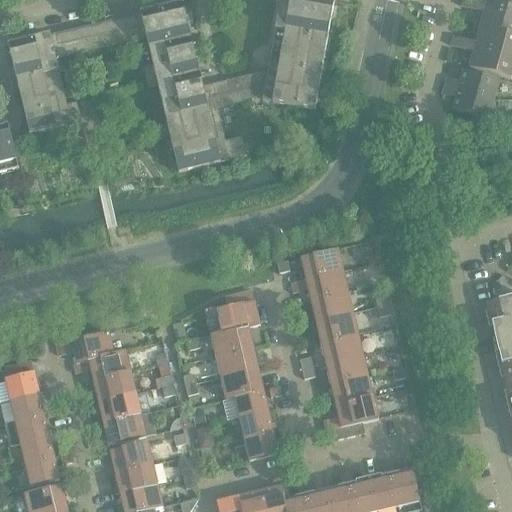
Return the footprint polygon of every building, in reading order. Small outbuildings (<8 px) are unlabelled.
[(153,68),(143,70),(148,90),(157,88),(159,93),(160,99),(178,175),(246,159),(241,139),(225,143),(217,110),(253,102),(315,112),(334,4),(311,0),(280,0),(269,73),(202,89),(201,84),(182,5),(8,47),(29,137),(81,124),(76,105),(66,107),(55,61),(146,39),(153,68)] [(484,15),(479,32),(511,41),(511,0),(488,0),(486,6),(466,0),(463,0),(461,8),(484,15)] [(511,41),(479,32),(476,45),(453,39),(450,48),(473,54),(469,70),(511,82),(511,41)] [(464,73),(458,93),(493,102),(498,83),(464,73)] [(447,81),(443,97),(450,99),(455,83),(447,81)] [(458,93),(453,112),(488,122),(493,102),(458,93)] [(0,128),(0,176),(19,172),(8,127),(0,128)] [(338,252),(300,261),(305,282),(305,283),(343,274),(338,252)] [(376,257),(368,259),(370,268),(378,266),(376,257)] [(287,264),(277,266),(279,276),(290,274),(287,264)] [(305,282),(290,286),(293,296),(307,293),(310,304),(348,295),(343,274),(305,283),(305,282)] [(224,300),(227,311),(217,314),(222,335),(222,336),(248,330),(248,331),(260,328),(254,305),(252,294),(224,300)] [(348,295),(310,304),(315,325),(353,316),(348,295)] [(386,298),(375,301),(377,310),(388,308),(386,298)] [(492,327),(511,322),(511,299),(486,306),(488,312),(485,313),(488,328),(492,327)] [(388,308),(377,310),(379,320),(390,317),(388,308)] [(353,316),(315,325),(320,346),(358,337),(353,316)] [(494,353),(497,367),(511,363),(511,322),(492,327),(497,352),(494,353)] [(253,351),(248,331),(248,330),(222,336),(222,335),(210,338),(215,360),(253,351)] [(109,335),(56,348),(59,358),(74,355),(76,366),(114,357),(114,356),(109,335)] [(358,337),(320,346),(325,367),(363,358),(358,337)] [(198,341),(187,343),(189,353),(200,351),(198,341)] [(253,351),(215,360),(220,381),(258,372),(253,351)] [(76,366),(73,367),(75,377),(90,373),(93,384),(131,375),(126,353),(114,356),(114,357),(76,366)] [(165,355),(155,358),(158,369),(168,367),(165,355)] [(363,358),(325,367),(330,388),(368,379),(363,358)] [(310,360),(299,363),(302,372),(313,370),(310,360)] [(511,363),(497,367),(501,381),(504,380),(505,386),(511,384),(511,363)] [(4,370),(6,382),(4,382),(10,404),(39,397),(32,364),(4,370)] [(313,370),(302,372),(304,382),(315,380),(313,370)] [(403,371),(392,373),(394,383),(405,380),(403,371)] [(258,372),(220,381),(225,403),(234,401),(263,393),(258,372)] [(131,375),(93,384),(98,405),(136,396),(131,375)] [(194,377),(183,379),(185,389),(196,386),(194,377)] [(170,378),(159,381),(162,390),(173,388),(170,378)] [(368,379),(330,388),(335,409),(373,400),(368,379)] [(511,384),(505,386),(507,391),(503,392),(507,406),(511,405),(511,384)] [(196,386),(185,389),(188,399),(198,396),(196,386)] [(173,388),(162,390),(164,400),(175,397),(173,388)] [(279,389),(268,391),(271,400),(281,398),(279,389)] [(263,393),(234,401),(238,421),(268,414),(263,393)] [(136,396),(98,405),(103,426),(141,417),(136,396)] [(39,397),(10,404),(10,405),(1,407),(5,427),(44,417),(39,397)] [(335,409),(338,420),(323,424),(325,433),(362,425),(362,426),(378,422),(373,400),(335,409)] [(200,412),(191,415),(194,426),(203,424),(200,412)] [(268,414),(238,421),(243,442),(273,435),(268,414)] [(5,427),(10,449),(20,447),(50,440),(44,417),(5,427)] [(106,438),(91,441),(93,452),(146,440),(141,417),(103,426),(106,438)] [(362,425),(325,433),(328,445),(365,436),(362,426),(362,425)] [(273,435),(243,442),(249,464),(278,457),(273,435)] [(184,436),(173,439),(176,449),(187,446),(184,436)] [(50,440),(20,447),(25,467),(54,460),(50,440)] [(147,445),(110,454),(115,476),(153,467),(147,445)] [(68,448),(58,450),(60,459),(70,456),(68,448)] [(211,450),(200,452),(202,461),(213,458),(211,450)] [(70,456),(60,459),(62,468),(72,465),(70,456)] [(213,458),(202,461),(204,470),(215,467),(213,458)] [(54,460),(25,467),(30,489),(60,482),(54,460)] [(383,477),(368,481),(375,511),(421,511),(417,494),(421,493),(416,469),(396,474),(393,464),(381,467),(383,477)] [(153,467),(115,476),(120,497),(157,488),(153,467)] [(192,470),(181,472),(184,482),(194,480),(192,470)] [(286,511),(375,511),(368,481),(354,484),(351,474),(339,477),(341,487),(326,491),(311,494),(308,485),(296,488),(298,497),(284,501),(283,501),(286,511)] [(194,480),(184,482),(186,492),(197,489),(194,480)] [(61,488),(24,497),(27,511),(57,511),(66,510),(61,488)] [(154,511),(156,511),(163,511),(157,488),(120,497),(123,511),(151,511),(154,511)] [(286,511),(283,501),(284,501),(282,489),(260,494),(263,511),(286,511)] [(263,511),(260,494),(239,499),(241,511),(263,511)] [(218,511),(241,511),(239,499),(217,504),(218,511)] [(181,511),(192,511),(199,502),(180,506),(181,511)]
